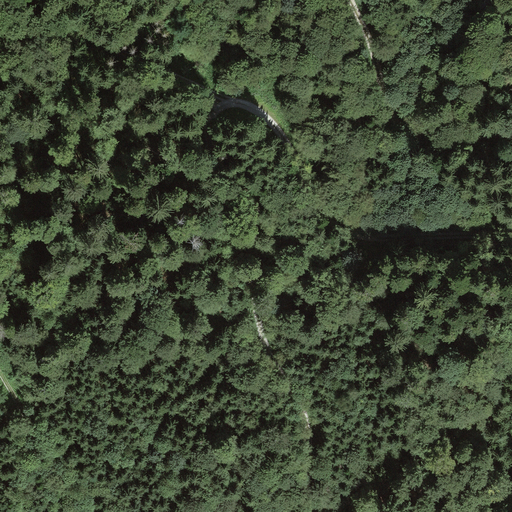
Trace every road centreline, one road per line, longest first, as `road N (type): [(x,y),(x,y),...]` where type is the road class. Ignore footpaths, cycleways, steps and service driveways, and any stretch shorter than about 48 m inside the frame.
road 1 (track): [(48,0),(87,37),(263,115),(325,217),(343,230),(375,238),(511,230)]
road 2 (track): [(217,95),(207,143),(250,235),(258,332),(305,427),(304,511)]
road 3 (track): [(350,0),(397,131),(422,144),(511,132)]
road 4 (track): [(0,375),(82,511)]
road 5 (track): [(511,358),(486,426),(490,460),(511,481)]
